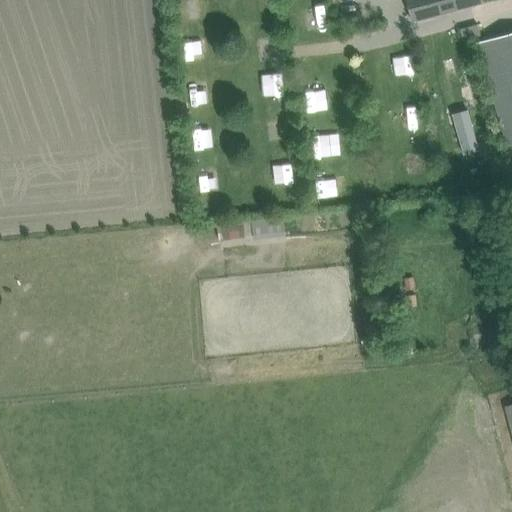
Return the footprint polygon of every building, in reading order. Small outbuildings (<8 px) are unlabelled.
[(483,0),(405,0),(412,23),(484,1),(483,0)] [(307,12),(311,32),(329,29),(325,9),(307,12)] [(511,31),(476,42),(511,162),(511,31)] [(446,59),(450,76),(466,73),(463,56),(446,59)] [(278,76),(264,77),(266,94),(280,93),(278,76)] [(271,140),(290,139),(288,119),(270,120),(271,140)] [(221,225),(223,236),(246,233),(245,222),(221,225)] [(413,277),(404,278),(405,289),(414,289),(413,277)] [(416,295),(406,296),(407,307),(417,306),(416,295)]
